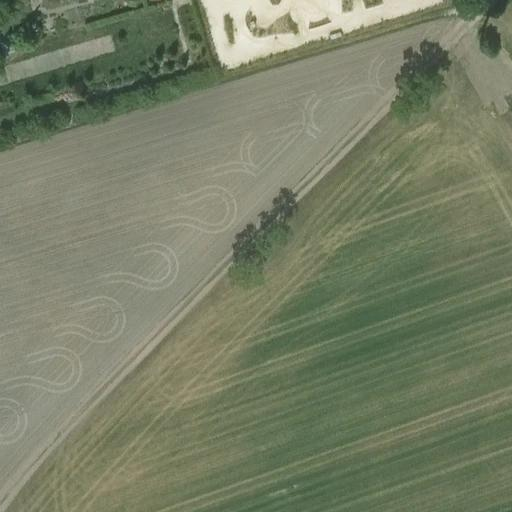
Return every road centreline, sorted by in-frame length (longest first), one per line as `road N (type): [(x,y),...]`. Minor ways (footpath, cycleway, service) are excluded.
road 1 (track): [(28,511),(359,149)]
road 2 (unclassified): [(359,149),(496,0)]
